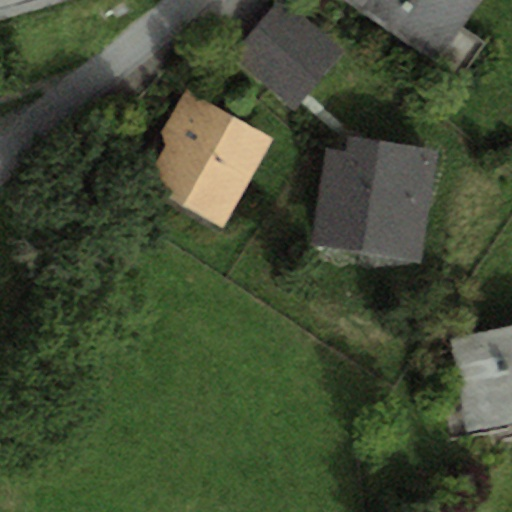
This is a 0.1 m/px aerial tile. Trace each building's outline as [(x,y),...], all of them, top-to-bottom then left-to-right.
[(344,55),(282,0),(279,0),(233,52),(295,109),(344,55)] [(351,0),(436,60),(479,0),(351,0)] [(275,141),(184,92),(161,133),(166,147),(144,184),(224,230),(275,141)] [(333,249),(420,262),(437,149),(350,136),(348,152),(327,148),(312,245),(333,249)] [(511,329),(446,340),(462,432),(511,423),(511,329)]
